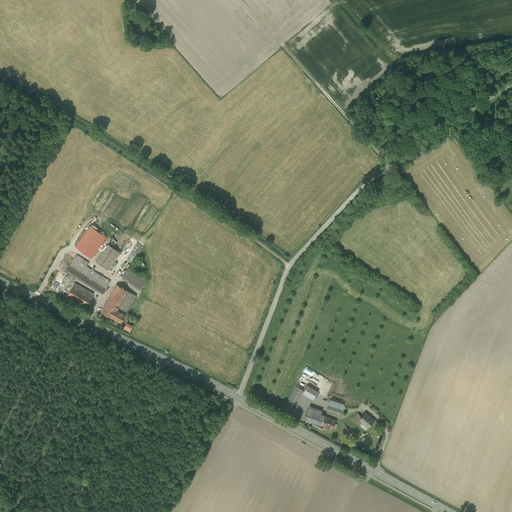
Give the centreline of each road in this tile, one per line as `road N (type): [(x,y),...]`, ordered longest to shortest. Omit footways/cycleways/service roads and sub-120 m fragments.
road 1 (unclassified): [(237,396),(285,268),(310,239),(361,187),(511,84)]
road 2 (tertiary): [(0,281),(237,396)]
road 3 (tertiary): [(237,396),(445,511)]
road 4 (track): [(281,44),(389,168)]
